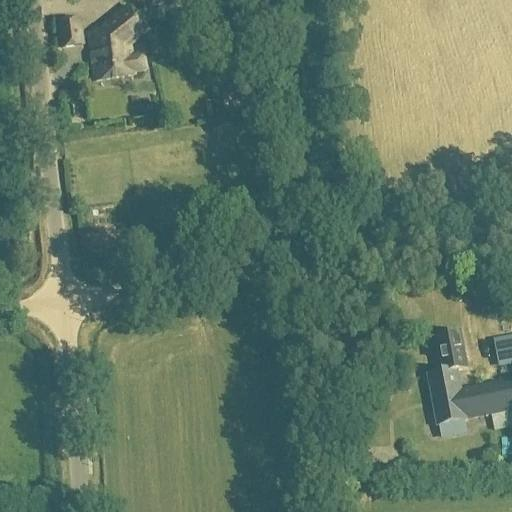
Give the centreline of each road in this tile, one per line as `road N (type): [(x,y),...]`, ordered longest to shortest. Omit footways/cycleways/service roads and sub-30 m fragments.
road 1 (unclassified): [(511,221),(63,303)]
road 2 (unclassified): [(63,303),(32,0)]
road 3 (residential): [(76,511),(63,303)]
